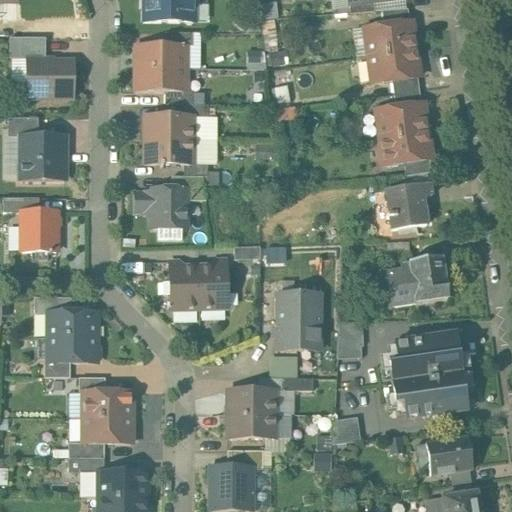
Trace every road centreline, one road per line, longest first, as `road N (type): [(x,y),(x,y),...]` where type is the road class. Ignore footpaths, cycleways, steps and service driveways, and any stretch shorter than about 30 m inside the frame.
road 1 (residential): [(94,0),(96,270),(113,298),(168,349),(183,418),(184,511)]
road 2 (residential): [(511,400),(454,0)]
